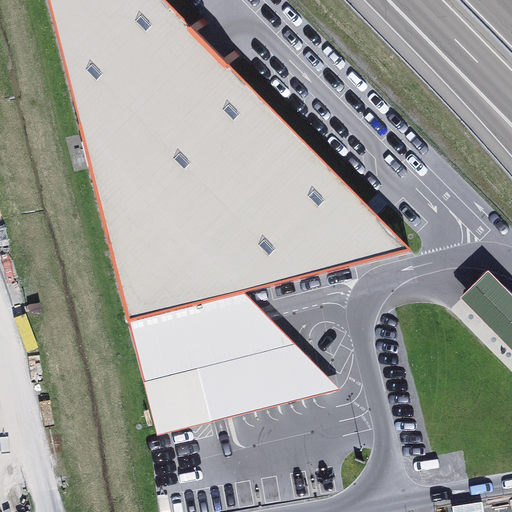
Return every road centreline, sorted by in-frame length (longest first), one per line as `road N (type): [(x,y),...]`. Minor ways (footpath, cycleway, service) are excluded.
road 1 (motorway): [(407,0),(511,134)]
road 2 (motorway): [(414,0),(511,98)]
